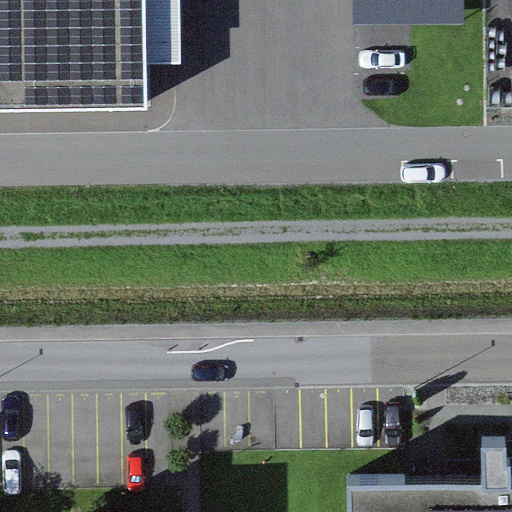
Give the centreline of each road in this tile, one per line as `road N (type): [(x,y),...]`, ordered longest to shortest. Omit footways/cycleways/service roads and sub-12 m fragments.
road 1 (track): [(511,228),(0,238)]
road 2 (residential): [(0,164),(511,155)]
road 3 (residential): [(511,361),(0,363)]
